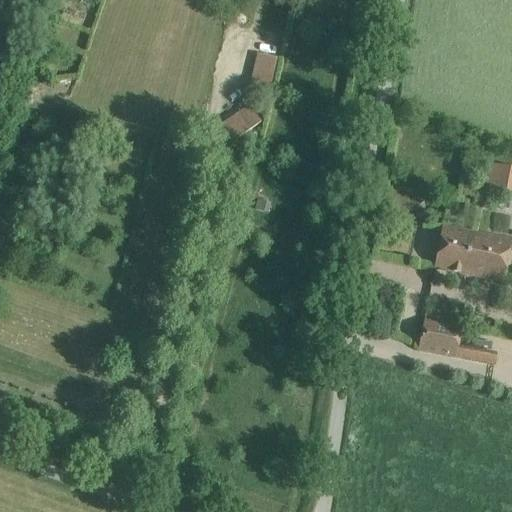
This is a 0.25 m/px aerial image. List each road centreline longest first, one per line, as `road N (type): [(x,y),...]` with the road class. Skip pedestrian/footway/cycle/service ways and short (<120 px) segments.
road 1 (unclassified): [(324,511),(393,0)]
road 2 (track): [(229,36),(203,139),(217,184),(159,415),(138,431),(114,488)]
road 3 (unclassified): [(174,511),(0,443)]
